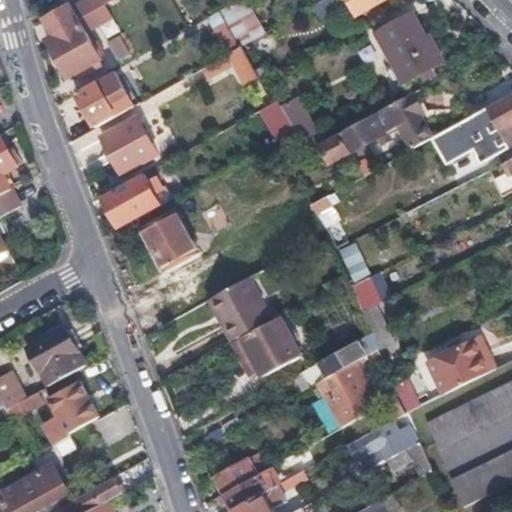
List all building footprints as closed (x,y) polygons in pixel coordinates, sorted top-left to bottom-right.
[(113,0),(85,0),(83,2),(81,0),(75,0),(54,13),(63,29),(103,6),(113,0)] [(233,0),(221,7),(219,8),(226,20),(240,46),(262,33),(243,0),(233,0)] [(63,29),(55,34),(59,41),(51,47),(68,75),(75,72),(77,77),(102,62),(97,55),(101,53),(94,40),(86,30),(109,16),(103,6),(63,29)] [(421,30),(410,12),(373,33),(400,82),(440,59),(424,28),(421,30)] [(63,29),(54,13),(44,19),(55,37),(47,41),(51,47),(59,41),(55,34),(63,29)] [(213,26),(227,53),(240,46),(226,20),(213,26)] [(131,50),(121,34),(110,40),(119,57),(131,50)] [(94,40),(101,53),(105,51),(98,37),(94,40)] [(227,53),(200,68),(206,81),(234,65),(243,81),(256,75),(240,46),(227,53)] [(76,89),(96,126),(131,106),(110,70),(76,89)] [(399,125),(412,148),(434,137),(422,115),(425,112),(414,91),(341,131),(352,151),(399,125)] [(511,94),(434,137),(440,149),(497,119),(511,146),(511,94)] [(279,136),(293,128),(275,98),(270,100),(262,104),(279,136)] [(137,116),(102,136),(121,169),(155,149),(137,116)] [(329,163),(352,151),(341,131),(305,151),(303,152),(311,167),(327,159),(329,163)] [(0,172),(15,163),(0,136),(0,210),(15,202),(0,174),(0,172)] [(461,164),(456,152),(446,157),(452,169),(461,164)] [(100,194),(118,227),(158,204),(141,171),(100,194)] [(327,195),(336,190),(328,177),(319,181),(327,195)] [(332,206),(327,195),(313,204),(317,212),(317,214),(332,206)] [(313,204),(307,206),(312,215),(317,212),(313,204)] [(173,210),(140,228),(162,269),(195,251),(173,210)] [(357,243),(340,250),(354,281),(370,274),(357,243)] [(205,267),(156,294),(161,303),(163,306),(212,279),(205,267)] [(217,327),(227,344),(273,320),(251,278),(211,299),(224,323),(217,327)] [(355,282),(361,307),(380,303),(374,278),(355,282)] [(138,298),(132,301),(133,304),(141,313),(161,303),(156,294),(153,290),(138,298)] [(211,299),(203,303),(217,327),(224,323),(211,299)] [(276,323),(240,342),(258,373),(261,378),(296,358),(276,323)] [(48,384),(85,364),(64,327),(27,347),(48,384)] [(308,368),(317,382),(379,347),(372,331),(308,368)] [(482,340),(475,344),(491,374),(498,371),(482,340)] [(258,373),(240,342),(230,348),(247,379),(258,373)] [(446,397),(491,374),(475,344),(463,350),(454,354),(431,366),(446,397)] [(451,348),(454,354),(463,350),(460,344),(451,348)] [(379,347),(317,382),(319,385),(314,388),(319,398),(325,395),(326,397),(343,429),(382,407),(361,370),(383,356),(382,354),(379,347)] [(24,365),(12,371),(26,397),(37,391),(38,390),(24,365)] [(12,371),(0,377),(0,401),(3,406),(4,409),(26,397),(12,371)] [(54,444),(71,434),(69,431),(98,414),(79,380),(50,397),(58,414),(43,422),(54,444)] [(409,411),(420,406),(411,382),(399,387),(409,411)] [(511,413),(511,383),(428,426),(441,449),(511,413)] [(394,400),(402,396),(397,386),(389,390),(394,400)] [(4,409),(11,421),(43,401),(37,391),(26,397),(4,409)] [(343,429),(326,397),(312,404),(329,437),(343,429)] [(401,434),(394,423),(351,447),(358,460),(380,449),(388,463),(394,460),(419,446),(410,429),(401,434)] [(434,474),(422,445),(419,446),(394,460),(400,471),(415,463),(423,480),(434,474)] [(223,496),(269,470),(257,450),(212,475),(223,496)] [(287,459),(293,473),(314,464),(307,450),(287,459)] [(511,484),(511,453),(452,483),(465,508),(511,484)] [(0,511),(27,511),(58,495),(43,468),(0,492),(0,501),(2,505),(0,506),(0,511)] [(227,502),(231,511),(278,486),(282,484),(273,468),(269,470),(223,496),(215,500),(218,506),(227,502)] [(86,511),(109,500),(122,492),(113,477),(51,511),(86,511)] [(278,486),(231,511),(271,511),(287,503),(278,486)] [(399,511),(391,497),(363,511),(399,511)] [(115,511),(109,500),(86,511),(115,511)]
